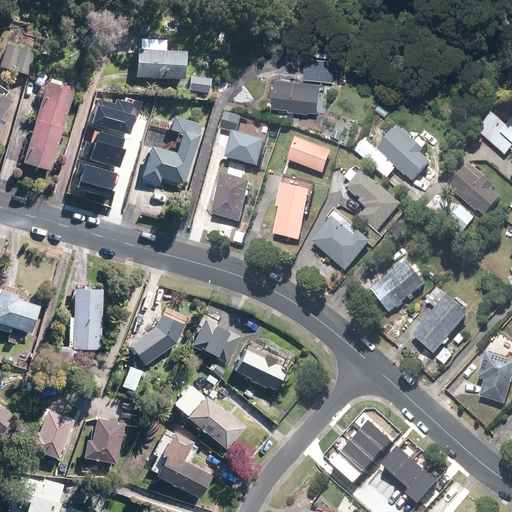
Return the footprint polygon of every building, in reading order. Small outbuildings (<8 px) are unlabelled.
[(181,79),(182,53),(162,52),(162,41),(137,40),(136,51),(134,51),(133,77),(181,79)] [(31,54),(3,46),(0,57),(0,68),(26,76),(31,54)] [(305,61),(303,80),(331,83),(333,64),(305,61)] [(319,86),(273,81),(270,109),(287,111),(287,113),(307,115),(307,114),(316,115),(319,86)] [(42,83),(20,164),(48,171),(70,91),(42,83)] [(0,127),(3,123),(0,121),(0,116),(8,103),(0,97),(0,127)] [(511,121),(504,131),(490,118),(477,133),(504,157),(511,148),(511,147),(511,154),(511,156),(511,157),(511,121)] [(349,123),(340,119),(330,139),(338,144),(349,123)] [(354,152),(387,180),(395,170),(403,178),(405,176),(412,182),(426,165),(417,157),(420,154),(410,145),(411,144),(395,131),(376,153),(363,142),(354,152)] [(171,154),(146,147),(138,178),(157,183),(158,179),(181,185),(193,136),(177,132),(171,154)] [(129,152),(107,133),(77,168),(99,187),(129,152)] [(262,144),(230,136),(224,161),(256,169),(262,144)] [(294,141),(286,162),(322,175),(329,154),(294,141)] [(467,167),(448,190),(475,213),(477,212),(484,218),(498,200),(489,193),(492,189),(482,181),(482,180),(467,167)] [(350,185),(346,189),(348,191),(347,192),(355,199),(356,198),(359,201),(358,203),(366,210),(360,217),(377,232),(400,207),(378,187),(376,189),(360,174),(356,177),(350,172),(344,180),(350,185)] [(220,178),(210,217),(238,224),(248,185),(220,178)] [(307,195),(279,189),(274,211),(278,211),(272,237),(298,242),(307,195)] [(330,221),(310,245),(345,274),(369,245),(357,235),(352,240),(330,221)] [(404,265),(370,291),(388,314),(395,309),(396,310),(401,306),(400,305),(422,288),(404,265)] [(107,285),(79,283),(77,314),(73,314),(72,339),(76,339),(76,345),(103,347),(107,285)] [(6,285),(0,301),(0,318),(35,330),(44,303),(22,295),(23,291),(6,285)] [(435,310),(411,338),(433,356),(466,318),(445,300),(446,299),(436,291),(426,302),(435,310)] [(151,327),(127,344),(142,366),(173,344),(181,325),(156,315),(151,327)] [(203,319),(189,346),(225,364),(238,337),(227,331),(226,334),(211,327),(213,324),(203,319)] [(467,342),(459,335),(436,360),(444,367),(467,342)] [(243,346),(231,372),(247,379),(246,380),(264,389),(265,387),(273,391),(283,369),(272,364),(274,360),(243,346)] [(511,364),(484,356),(477,381),(483,383),(479,398),(504,406),(511,377),(511,364)] [(139,371),(126,367),(119,387),(132,391),(139,371)] [(314,383),(301,371),(285,388),(293,396),(286,404),(291,408),(314,383)] [(185,386),(169,405),(183,416),(199,397),(185,386)] [(19,413),(0,396),(0,433),(0,434),(19,413)] [(184,418),(223,450),(240,429),(201,397),(184,418)] [(32,444),(62,456),(78,417),(51,407),(43,428),(39,427),(32,444)] [(128,419),(101,413),(96,437),(91,436),(87,454),(118,460),(128,419)] [(209,476),(179,461),(188,442),(169,433),(158,455),(161,457),(151,477),(198,499),(209,476)] [(408,490),(370,457),(353,477),(390,510),(408,490)] [(60,511),(64,499),(61,498),(66,482),(46,476),(45,479),(39,477),(37,483),(25,480),(21,494),(34,498),(30,511),(35,511),(60,511)] [(94,511),(95,510),(71,502),(68,511),(94,511)]
